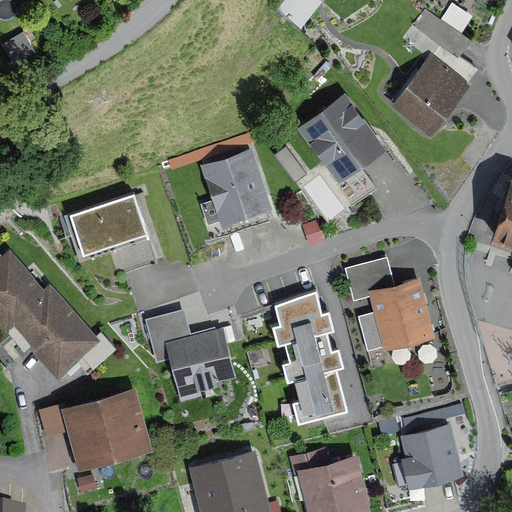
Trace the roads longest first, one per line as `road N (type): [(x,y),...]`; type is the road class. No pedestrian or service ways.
road 1 (residential): [(457,203),(460,278),(497,415),(486,511)]
road 2 (residential): [(457,203),(205,290)]
road 3 (residential): [(170,0),(37,93),(0,109)]
